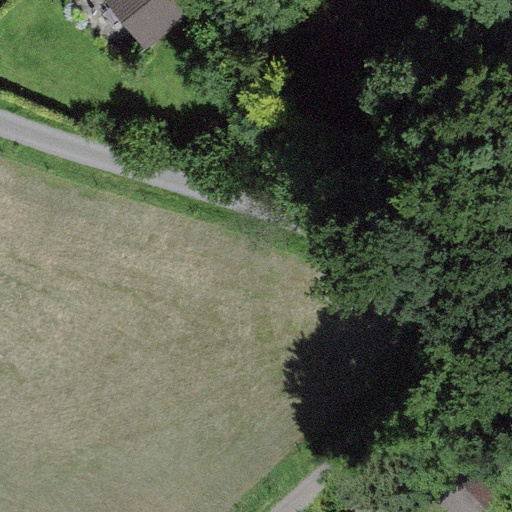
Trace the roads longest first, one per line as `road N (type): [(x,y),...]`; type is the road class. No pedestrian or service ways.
road 1 (track): [(0,118),(310,224),(402,274),(486,345)]
road 2 (track): [(486,345),(282,511)]
